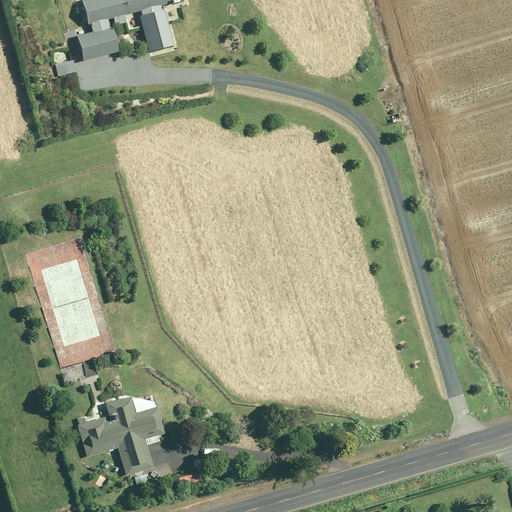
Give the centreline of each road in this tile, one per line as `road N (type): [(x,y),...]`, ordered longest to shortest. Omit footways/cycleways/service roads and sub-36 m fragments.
road 1 (unknown): [(467,445),(375,147),(352,119),(326,108),(230,90)]
road 2 (tertiary): [(240,511),(511,432)]
